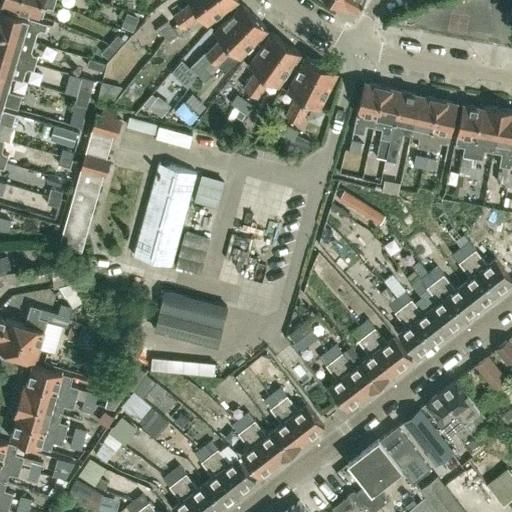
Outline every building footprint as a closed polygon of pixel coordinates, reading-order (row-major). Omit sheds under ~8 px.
[(49,0),(2,0),(1,4),(41,17),(44,8),(47,6),(52,8),(54,1),(49,0)] [(179,21),(207,0),(190,0),(191,1),(173,14),(179,21)] [(207,23),(237,0),(207,0),(179,21),(183,28),(201,14),(207,23)] [(359,11),(363,0),(331,0),(347,10),(349,6),(359,11)] [(158,9),(166,19),(176,11),(169,1),(158,9)] [(255,16),(242,3),(214,30),(222,38),(206,53),(205,52),(191,66),(198,73),(255,16)] [(45,31),(47,23),(0,8),(0,30),(34,41),(37,31),(40,30),(45,31)] [(204,81),(212,73),(219,66),(218,65),(220,62),(228,69),(267,28),(255,16),(198,73),(197,74),(204,81)] [(160,35),(171,27),(166,20),(155,29),(160,35)] [(171,27),(160,35),(160,36),(162,35),(166,40),(176,33),(171,27)] [(34,41),(0,30),(0,51),(36,62),(38,55),(31,53),(31,52),(34,41)] [(243,87),(250,93),(286,42),(271,31),(248,64),(255,69),(243,87)] [(110,42),(116,47),(123,40),(117,34),(110,42)] [(116,47),(110,42),(101,52),(107,57),(116,47)] [(286,42),(250,93),(256,97),(270,79),(278,84),(300,52),(286,42)] [(0,51),(0,72),(11,76),(23,80),(26,69),(28,68),(33,69),(36,62),(0,51)] [(286,114),(293,117),(320,63),(305,55),(287,91),(295,95),(286,114)] [(103,63),(88,58),(86,66),(101,70),(103,63)] [(319,107),(337,71),(320,63),(293,117),(301,122),(310,102),(319,107)] [(21,94),(7,90),(11,76),(0,72),(0,105),(2,106),(3,104),(17,108),(21,94)] [(82,76),(77,95),(89,99),(94,80),(82,76)] [(383,86),(364,81),(357,112),(352,131),(363,133),(365,124),(374,126),(383,86)] [(101,82),(97,101),(100,102),(110,104),(122,87),(101,82)] [(390,139),(394,120),(401,90),(383,86),(374,126),(381,128),(379,137),(390,139)] [(394,120),(390,139),(399,141),(401,133),(411,135),(420,94),(401,90),(394,120)] [(239,109),(245,99),(237,93),(230,103),(239,109)] [(428,148),(432,128),(439,98),(420,94),(411,135),(419,136),(416,145),(428,148)] [(84,117),(89,99),(77,95),(72,114),(84,117)] [(156,97),(149,106),(162,115),(168,107),(156,97)] [(432,128),(428,148),(437,150),(439,141),(448,143),(450,132),(451,132),(458,102),(439,98),(432,128)] [(253,105),(245,99),(239,109),(246,115),(253,105)] [(473,157),(482,103),(481,103),(481,106),(463,103),(457,134),(457,135),(456,135),(455,144),(463,146),(462,155),(473,157)] [(485,149),(494,151),(502,107),(482,103),(473,157),(483,159),(485,149)] [(2,108),(2,106),(0,105),(0,123),(11,127),(16,113),(2,108)] [(511,163),(511,155),(511,108),(502,107),(494,151),(501,152),(499,165),(509,166),(510,163),(511,163)] [(96,112),(91,130),(112,135),(117,136),(121,119),(115,118),(117,112),(103,108),(101,114),(96,112)] [(288,126),(288,125),(280,121),(274,132),(283,136),(288,126)] [(159,124),(157,131),(156,136),(189,145),(190,140),(192,133),(159,124)] [(77,132),(54,125),(50,139),(73,145),(77,132)] [(297,130),(288,126),(283,136),(286,137),(281,149),(297,155),(308,151),(312,140),(296,133),(297,130)] [(85,152),(106,157),(112,135),(91,130),(85,152)] [(229,157),(231,151),(233,145),(194,134),(192,140),(190,146),(229,157)] [(358,152),(361,141),(351,139),(348,150),(358,152)] [(11,154),(30,151),(29,140),(10,142),(11,154)] [(375,157),(385,159),(388,147),(378,145),(375,157)] [(72,158),(74,150),(62,147),(60,155),(72,158)] [(388,147),(385,159),(395,161),(397,149),(388,147)] [(85,152),(80,168),(102,175),(105,176),(110,158),(106,157),(85,152)] [(423,167),(426,156),(415,154),(412,165),(423,167)] [(69,166),(72,158),(60,155),(58,163),(69,166)] [(434,158),(426,156),(423,167),(432,169),(434,158)] [(159,162),(155,176),(133,255),(171,266),(196,172),(159,162)] [(470,177),(472,165),(460,163),(458,175),(470,177)] [(481,167),(472,165),(470,177),(478,178),(481,167)] [(80,250),(102,175),(80,168),(58,245),(80,250)] [(507,183),(509,172),(498,170),(496,182),(507,183)] [(198,199),(221,206),(228,179),(206,173),(198,199)] [(51,188),(49,195),(61,198),(63,191),(51,188)] [(49,195),(47,203),(59,206),(61,198),(49,195)] [(0,217),(0,227),(7,230),(10,220),(0,217)] [(470,276),(464,281),(481,304),(497,291),(462,246),(449,230),(439,237),(470,276)] [(190,243),(211,248),(213,238),(193,233),(190,243)] [(241,234),(235,258),(248,261),(254,237),(241,234)] [(511,278),(495,257),(487,263),(469,241),(462,246),(497,291),(511,279),(511,278)] [(64,263),(50,265),(53,285),(74,281),(64,263)] [(465,317),(481,304),(464,281),(455,288),(436,265),(430,270),(465,317)] [(438,301),(431,306),(449,329),(465,317),(430,270),(419,278),(438,301)] [(164,289),(154,328),(153,329),(216,346),(228,305),(164,289)] [(431,306),(422,313),(404,289),(397,295),(433,342),(449,329),(431,306)] [(387,302),(405,326),(398,332),(415,355),(433,342),(397,295),(387,302)] [(55,323),(65,326),(71,306),(61,303),(55,323)] [(31,305),(25,325),(17,354),(36,360),(47,320),(38,318),(41,308),(31,305)] [(0,349),(17,354),(25,325),(0,317),(0,349)] [(412,358),(394,335),(383,321),(375,327),(367,317),(360,323),(396,370),(412,358)] [(294,334),(306,350),(322,337),(310,321),(294,334)] [(369,355),(362,360),(380,382),(396,370),(360,323),(350,331),(369,355)] [(511,342),(508,338),(496,348),(502,356),(507,362),(511,358),(511,342)] [(336,342),(328,348),(364,395),(380,382),(362,360),(354,366),(336,342)] [(329,385),(346,408),(364,395),(328,348),(319,355),(337,379),(329,385)] [(150,368),(166,369),(167,357),(152,355),(150,368)] [(507,380),(488,355),(475,364),(494,390),(507,380)] [(130,363),(116,384),(133,389),(144,372),(130,363)] [(69,384),(72,376),(63,373),(32,364),(27,381),(24,380),(23,382),(75,397),(78,387),(69,384)] [(479,408),(456,379),(441,391),(474,432),(488,420),(479,409),(479,408)] [(23,382),(18,399),(61,412),(63,404),(73,407),(75,397),(23,382)] [(280,386),(273,392),(308,438),(324,426),(306,403),(298,410),(280,386)] [(86,390),(83,399),(94,403),(97,393),(86,390)] [(144,420),(156,405),(138,390),(126,405),(144,420)] [(475,434),(474,432),(441,391),(426,402),(449,431),(454,427),(466,442),(475,434)] [(281,423),(275,428),(292,450),(308,438),(273,392),(263,399),(281,423)] [(18,399),(13,418),(65,433),(68,422),(59,420),(61,412),(18,399)] [(94,403),(83,399),(80,409),(92,412),(94,403)] [(419,407),(402,420),(415,437),(437,465),(454,451),(419,407)] [(248,411),(241,417),(276,463),(292,450),(275,428),(266,434),(248,411)] [(276,463),(241,417),(231,424),(250,448),(242,454),(259,476),(276,463)] [(65,433),(13,418),(13,419),(16,420),(10,438),(50,449),(53,440),(62,443),(65,433)] [(431,468),(435,465),(424,450),(418,453),(396,425),(379,439),(401,468),(408,476),(413,482),(415,480),(431,468)] [(75,426),(72,435),(83,438),(86,430),(75,426)] [(114,432),(99,453),(112,461),(127,441),(114,432)] [(83,438),(72,435),(69,446),(80,449),(83,438)] [(0,439),(0,458),(20,465),(23,455),(14,453),(17,444),(0,439)] [(238,457),(229,463),(211,439),(203,445),(238,492),(255,479),(238,457)] [(333,508),(335,511),(370,511),(388,498),(378,486),(401,468),(379,439),(348,462),(366,485),(355,494),(353,492),(333,508)] [(194,452),(213,477),(206,482),(223,504),(238,492),(203,445),(194,452)] [(68,471),(72,462),(50,453),(46,463),(68,471)] [(95,457),(84,474),(101,485),(112,468),(95,457)] [(0,458),(0,478),(6,481),(9,472),(17,475),(20,465),(0,458)] [(31,458),(28,467),(39,471),(42,462),(31,458)] [(212,511),(223,504),(206,482),(198,488),(180,464),(171,471),(203,511),(212,511)] [(36,481),(39,472),(39,471),(28,467),(25,478),(36,481)] [(437,476),(431,468),(415,480),(421,489),(437,476)] [(511,474),(507,468),(487,484),(503,504),(511,496),(511,474)] [(203,511),(171,471),(163,477),(181,501),(173,507),(176,511),(203,511)] [(444,484),(437,476),(421,489),(426,494),(428,497),(444,484)] [(0,478),(0,498),(10,501),(12,492),(4,489),(6,481),(0,478)] [(428,497),(432,502),(434,505),(450,492),(444,484),(428,497)] [(442,511),(457,500),(450,492),(434,505),(438,510),(439,511),(442,511)] [(169,511),(169,510),(166,511),(157,511),(142,493),(135,498),(145,511),(169,511)] [(407,510),(408,511),(419,511),(432,502),(428,497),(426,494),(419,500),(407,510)] [(20,495),(17,504),(29,507),(31,498),(20,495)] [(10,501),(0,498),(0,509),(7,511),(10,501)] [(145,511),(135,498),(126,506),(127,507),(120,511),(145,511)] [(283,511),(308,511),(299,500),(283,511)] [(458,511),(463,509),(457,500),(442,511),(458,511)] [(434,505),(432,502),(419,511),(435,511),(438,510),(434,505)]
